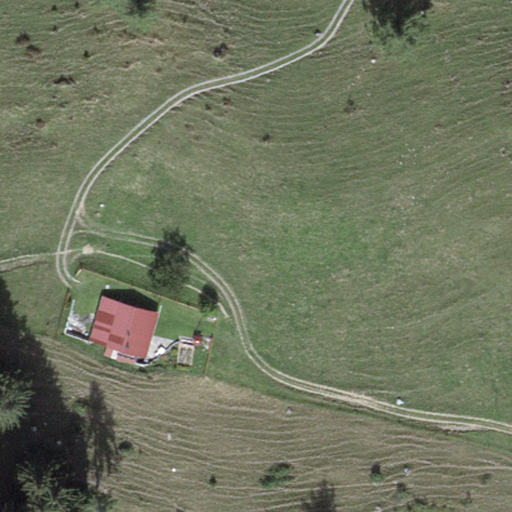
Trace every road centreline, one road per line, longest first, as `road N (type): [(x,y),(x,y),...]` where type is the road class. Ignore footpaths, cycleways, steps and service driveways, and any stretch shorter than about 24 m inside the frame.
road 1 (track): [(511,430),(281,378),(247,345),(230,297),(188,256),(71,221)]
road 2 (track): [(83,304),(59,258),(93,176),(174,104),(326,44),(354,0)]
